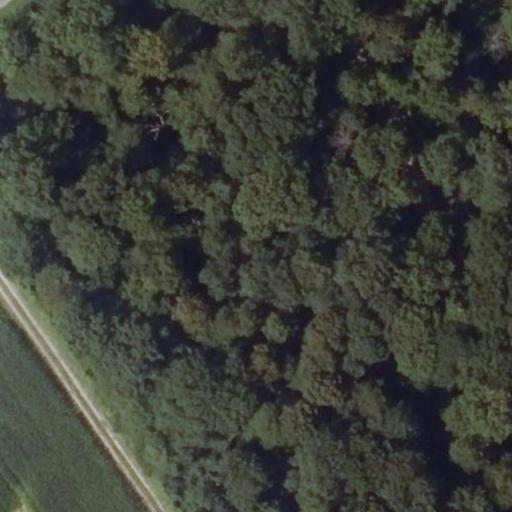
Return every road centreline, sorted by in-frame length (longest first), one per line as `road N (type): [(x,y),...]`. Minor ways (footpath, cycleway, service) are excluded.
road 1 (track): [(511,494),(318,0)]
road 2 (track): [(0,299),(150,511)]
